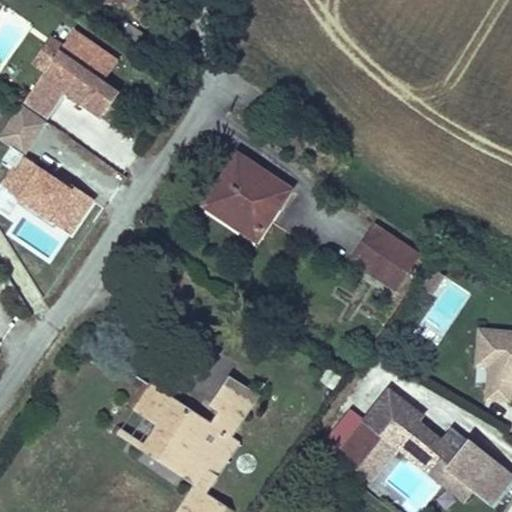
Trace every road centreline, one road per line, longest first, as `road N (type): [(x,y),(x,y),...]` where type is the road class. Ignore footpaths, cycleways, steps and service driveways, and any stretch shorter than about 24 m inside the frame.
road 1 (residential): [(177,0),(205,106),(0,392)]
road 2 (unknown): [(382,364),(445,389),(511,458)]
